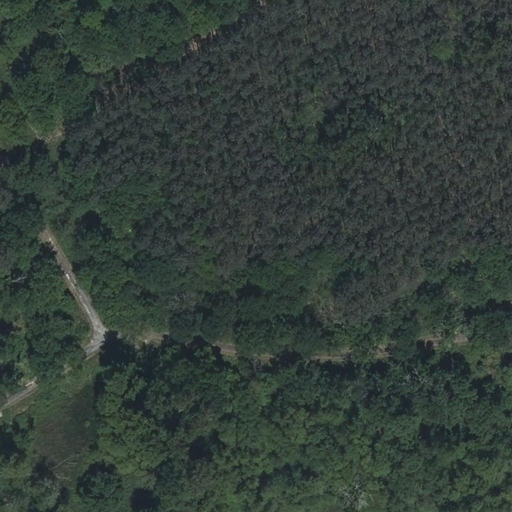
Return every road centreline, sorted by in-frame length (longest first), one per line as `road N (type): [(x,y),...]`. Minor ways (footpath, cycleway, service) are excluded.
road 1 (track): [(0,410),(47,367),(151,327),(337,347),(511,325)]
road 2 (track): [(0,153),(108,338)]
